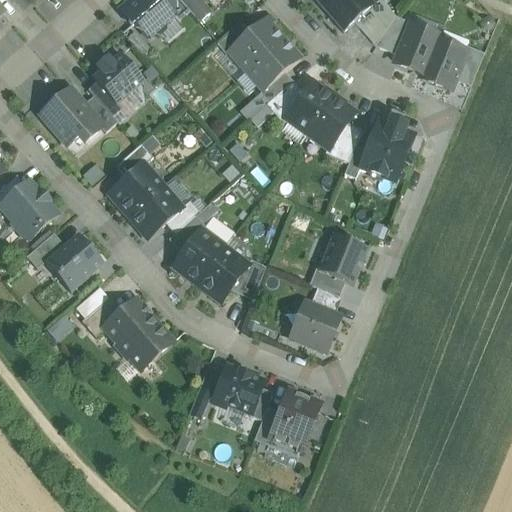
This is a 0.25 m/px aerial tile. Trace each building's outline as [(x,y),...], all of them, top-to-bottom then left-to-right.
[(157,0),(140,0),(130,9),(128,8),(123,13),(129,20),(128,24),(132,29),(137,29),(148,42),(154,36),(159,37),(165,32),(165,27),(174,19),(157,0)] [(190,16),(176,0),(157,0),(174,19),(179,25),(190,16)] [(375,8),(367,0),(318,0),(315,3),(343,36),(375,8)] [(210,17),(199,4),(190,11),(201,24),(210,17)] [(395,20),(375,50),(399,59),(411,30),(412,30),(413,27),(395,20)] [(242,26),(217,48),(225,58),(229,55),(229,54),(250,35),(242,26)] [(250,35),(229,54),(229,55),(247,75),(283,43),(270,28),(259,27),(250,35)] [(412,30),(411,30),(399,59),(396,67),(423,78),(424,78),(437,45),(438,45),(439,41),(412,30)] [(283,43),(247,75),(263,94),(264,95),(285,76),(300,63),(283,43)] [(438,45),(437,45),(424,78),(423,78),(421,81),(450,93),(454,83),(465,56),(464,55),(438,45)] [(466,49),(464,55),(465,56),(454,83),(470,90),(484,57),(466,49)] [(121,58),(112,65),(108,61),(96,71),(100,75),(93,81),(97,86),(117,109),(118,108),(144,85),(121,58)] [(285,76),(264,95),(263,94),(260,97),(268,107),(293,85),(285,76)] [(117,109),(97,86),(88,94),(94,100),(112,121),(122,112),(118,108),(117,109)] [(333,101),(311,86),(286,122),(308,138),(333,101)] [(83,109),(78,104),(75,106),(67,97),(42,118),(68,148),(79,139),(85,147),(102,132),(102,131),(83,109)] [(112,121),(94,100),(83,109),(102,131),(102,132),(106,137),(117,127),(112,121)] [(333,101),(308,138),(330,153),(356,117),(333,101)] [(389,130),(378,126),(367,154),(360,171),(395,185),(414,140),(403,136),(406,129),(392,123),(389,130)] [(141,148),(116,170),(126,182),(143,168),(144,169),(152,162),(141,148)] [(356,150),(344,178),(356,182),(360,171),(367,154),(356,150)] [(126,182),(109,197),(128,220),(163,191),(144,169),(143,168),(126,182)] [(17,179),(0,193),(0,212),(1,212),(0,211),(25,189),(17,179)] [(39,196),(30,185),(25,189),(0,211),(1,212),(14,227),(13,228),(25,242),(26,241),(29,243),(58,218),(49,207),(50,205),(41,195),(39,196)] [(163,191),(128,220),(148,243),(166,228),(182,213),(181,212),(163,191)] [(190,205),(181,212),(182,213),(166,228),(175,238),(196,220),(200,216),(190,205)] [(200,216),(196,220),(202,227),(218,213),(211,206),(200,216)] [(175,238),(169,244),(182,258),(199,235),(201,235),(205,230),(202,227),(196,220),(175,238)] [(201,235),(199,235),(182,258),(173,270),(187,281),(189,279),(198,286),(223,253),(201,235)] [(104,268),(78,237),(45,266),(71,297),(104,268)] [(319,274),(318,275),(345,286),(353,289),(368,252),(333,238),(319,274)] [(246,270),(223,253),(198,286),(208,294),(206,296),(221,306),(230,294),(248,271),(246,270)] [(266,271),(251,264),(246,270),(248,271),(230,294),(252,304),(266,271)] [(345,286),(318,275),(319,274),(316,273),(309,289),(317,292),(339,300),(345,286)] [(339,300),(317,292),(310,309),(335,319),(342,302),(339,300)] [(109,302),(82,325),(95,341),(105,332),(105,331),(122,316),(109,302)] [(172,346),(136,304),(122,316),(105,331),(105,332),(119,347),(117,349),(128,361),(129,360),(141,373),(172,346)] [(310,309),(304,307),(291,341),(326,356),(340,322),(335,319),(310,309)] [(48,333),(55,342),(71,329),(64,320),(48,333)] [(265,385),(227,370),(214,402),(217,408),(223,411),(228,409),(250,418),(252,418),(262,392),(265,385)] [(200,392),(189,418),(202,422),(212,397),(200,392)] [(273,397),(262,392),(252,418),(250,418),(250,420),(262,425),(268,411),(273,397)] [(296,399),(289,396),(281,416),(270,443),(301,456),(308,437),(311,434),(317,420),(317,416),(320,408),(309,404),(305,401),(300,399),(296,399)] [(281,416),(268,411),(262,425),(254,444),(268,450),(270,443),(281,416)]
